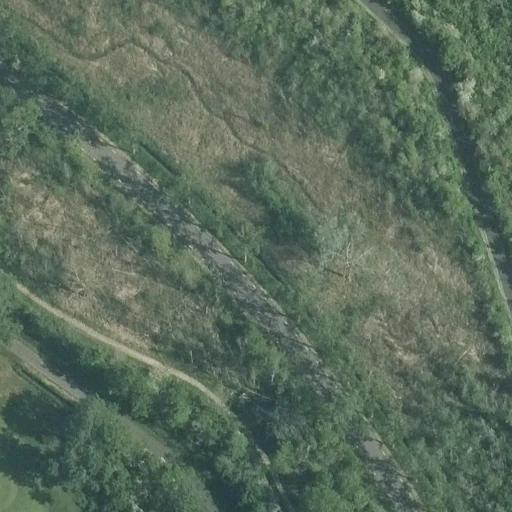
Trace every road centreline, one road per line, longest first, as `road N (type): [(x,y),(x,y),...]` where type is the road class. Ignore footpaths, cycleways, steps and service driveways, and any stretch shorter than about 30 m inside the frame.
road 1 (tertiary): [(408,511),(330,395),(247,294),(146,191),(0,73)]
road 2 (unknown): [(291,511),(217,401),(53,314),(0,276)]
